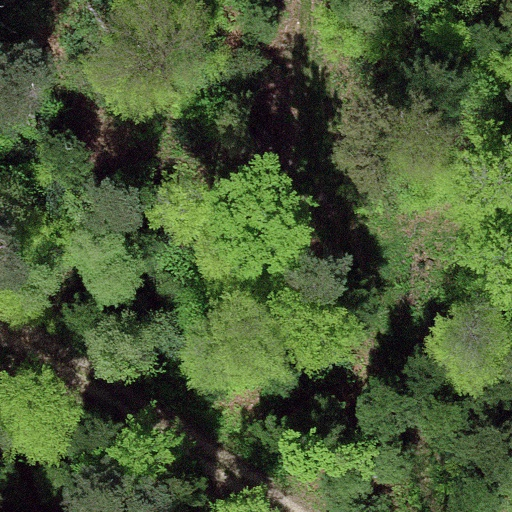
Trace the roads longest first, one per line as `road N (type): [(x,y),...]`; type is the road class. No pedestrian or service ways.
road 1 (track): [(458,511),(372,265),(316,69),(310,0)]
road 2 (track): [(0,330),(45,374),(270,511)]
